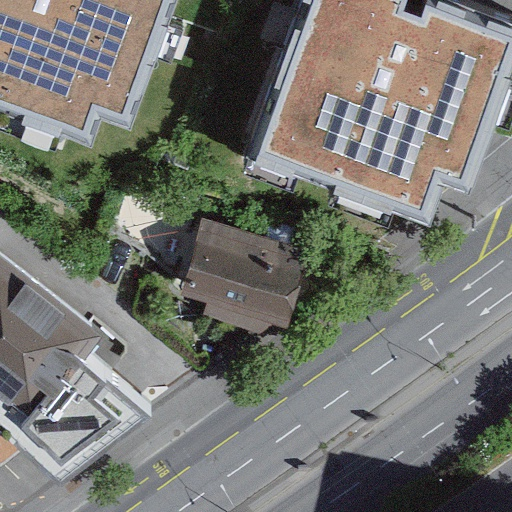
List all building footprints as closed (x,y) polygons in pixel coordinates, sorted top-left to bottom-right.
[(0,0),(0,97),(82,128),(93,98),(125,110),(165,0),(0,0)] [(400,0),(311,0),(256,153),(423,213),(438,172),(465,182),(511,51),(511,23),(448,0),(423,0),(421,8),(400,1),(400,0)] [(311,252),(200,219),(183,277),(214,286),(208,304),(267,321),(272,304),(294,310),(311,252)] [(85,335),(98,317),(0,242),(0,364),(28,384),(22,393),(64,427),(117,381),(91,365),(105,349),(85,335)] [(0,474),(36,449),(0,419),(0,474)]
